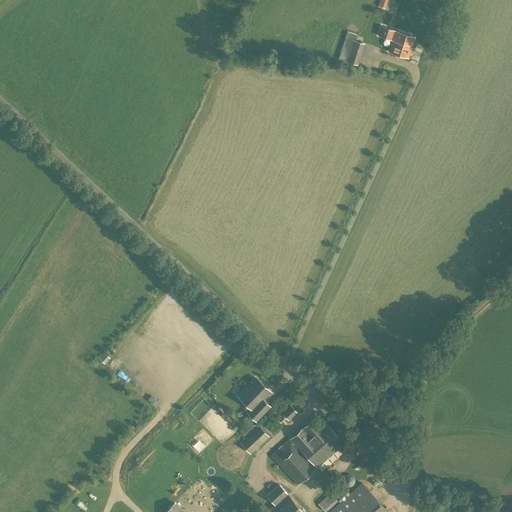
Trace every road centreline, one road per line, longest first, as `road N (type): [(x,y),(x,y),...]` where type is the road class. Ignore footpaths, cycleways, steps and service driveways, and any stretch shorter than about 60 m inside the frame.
road 1 (unclassified): [(400,479),(0,95)]
road 2 (unknown): [(284,369),(414,76)]
road 3 (track): [(511,283),(429,364),(400,479)]
